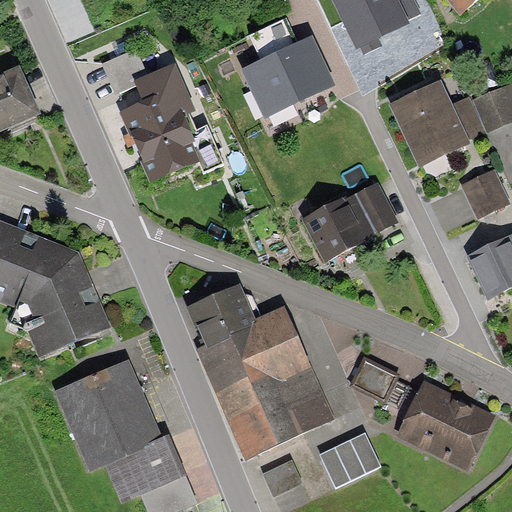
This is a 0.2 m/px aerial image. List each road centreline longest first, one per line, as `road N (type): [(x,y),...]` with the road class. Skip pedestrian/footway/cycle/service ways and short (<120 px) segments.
road 1 (residential): [(128,228),(465,362),(511,390)]
road 2 (residential): [(128,228),(245,511)]
road 3 (residential): [(28,0),(128,228)]
road 4 (unknown): [(229,474),(355,418),(342,311)]
road 5 (residential): [(0,180),(128,228)]
